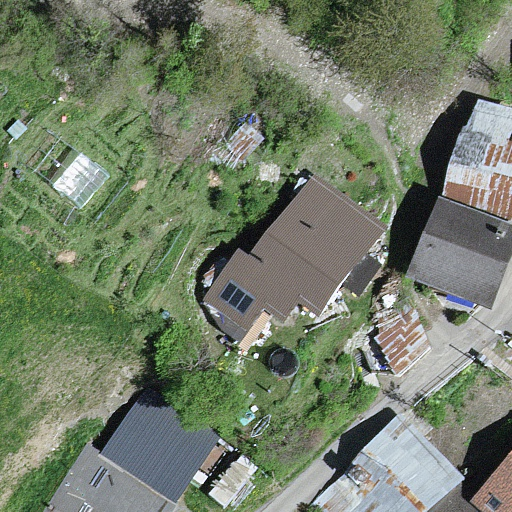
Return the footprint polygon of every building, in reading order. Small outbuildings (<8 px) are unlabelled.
[(511,126),(511,120),(476,109),(447,202),(511,222),(511,153),(504,151),(511,126)] [(348,213),(316,189),(256,269),(241,258),(210,299),(246,326),(276,286),(322,320),(373,254),(337,227),(348,213)] [(511,241),(511,236),(442,209),(413,282),(485,310),(511,241)] [(478,511),(479,511),(400,425),(360,461),(373,476),(340,506),(346,511),(478,511)] [(161,511),(163,510),(85,461),(52,511),(161,511)] [(511,511),(511,464),(477,503),(486,511),(511,511)]
